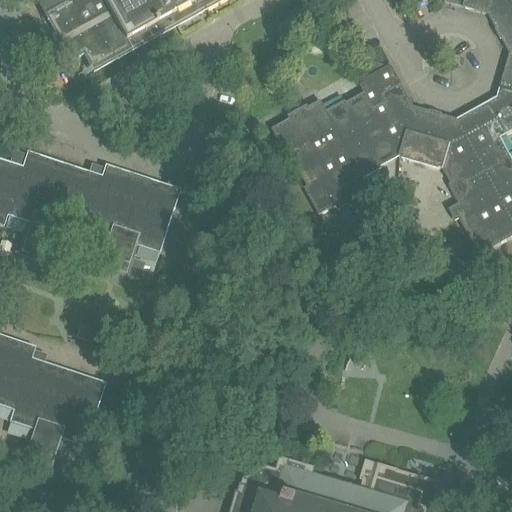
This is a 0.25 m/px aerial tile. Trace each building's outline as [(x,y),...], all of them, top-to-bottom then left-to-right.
[(39,0),(48,14),(43,16),(70,64),(83,57),(93,75),(228,0),(39,0)] [(511,0),(442,0),(444,4),(488,16),(496,31),(500,29),(505,39),(501,41),(510,56),(497,100),(511,111),(511,0)] [(443,172),(450,167),(475,154),(501,140),(511,133),(511,111),(497,100),(457,121),(441,117),(439,121),(429,118),(430,114),(414,109),(391,68),(367,62),(360,87),(368,102),(381,126),(396,152),(399,159),(443,172)] [(287,160),(290,158),(298,172),(381,126),(368,102),(350,112),(345,103),(315,120),(308,107),(288,118),(290,121),(272,132),(287,160)] [(396,152),(381,126),(298,172),(309,191),(306,193),(319,218),(337,208),(339,211),(359,200),(352,187),(382,171),(378,162),(396,152)] [(511,160),(501,140),(475,154),(511,220),(511,160)] [(81,243),(84,231),(101,179),(27,154),(22,169),(7,218),(28,225),(18,255),(48,265),(58,235),(81,243)] [(459,221),(479,258),(511,239),(511,220),(475,154),(450,167),(458,182),(449,187),(466,218),(459,221)] [(0,228),(3,230),(7,218),(22,169),(0,162),(0,228)] [(105,167),(101,179),(84,231),(106,239),(96,269),(126,278),(136,249),(159,256),(180,192),(105,167)] [(231,209),(224,231),(244,237),(251,216),(231,209)] [(102,335),(80,328),(76,340),(98,347),(102,335)] [(0,408),(13,413),(31,361),(35,349),(0,337),(0,408)] [(173,355),(163,381),(185,389),(194,363),(173,355)] [(105,385),(31,361),(13,413),(9,425),(32,432),(22,462),(51,472),(61,442),(84,449),(105,385)] [(446,511),(436,509),(442,491),(438,485),(397,473),(397,475),(382,471),(383,469),(366,464),(361,482),(363,483),(360,492),(311,477),(312,471),(281,462),(277,474),(266,471),(245,482),(243,489),(242,489),(240,495),(244,496),(239,511),(446,511)]
